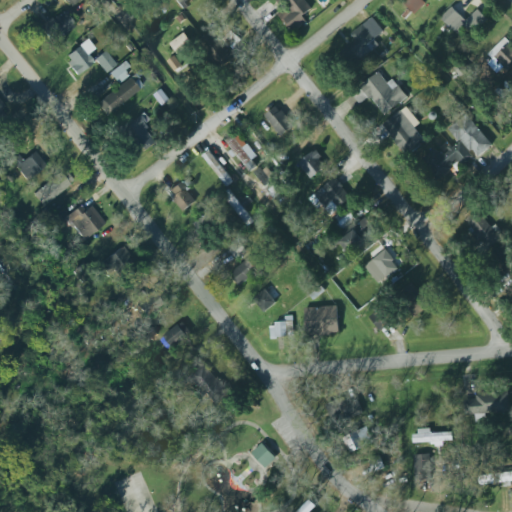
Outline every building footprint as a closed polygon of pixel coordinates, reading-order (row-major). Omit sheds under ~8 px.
[(188,0),(173,0),(181,8),(188,0)] [(278,0),(296,20),(312,6),(306,0),(278,0)] [(415,14),(426,3),(423,0),(409,0),(405,4),(415,14)] [(466,21),(453,7),(442,17),(461,38),(485,16),(478,9),(466,21)] [(74,27),(63,11),(39,27),(50,43),(74,27)] [(379,45),(374,39),(384,31),(372,17),(351,34),(357,41),(351,46),(362,60),(379,45)] [(200,39),(217,69),(233,60),(216,30),(200,39)] [(178,55),(193,44),(185,33),(170,43),(178,55)] [(485,60),(499,76),(511,63),(511,43),(507,39),(485,60)] [(76,75),(93,64),(87,54),(94,49),(88,40),(63,56),(76,75)] [(115,65),(105,51),(94,59),(104,73),(115,65)] [(175,72),(182,67),(175,56),(168,61),(175,72)] [(131,70),(124,61),(109,73),(116,82),(131,70)] [(384,116),(408,98),(394,79),(387,83),(379,72),(361,86),(384,116)] [(97,102),(129,77),(130,77),(133,74),(138,79),(134,83),(139,88),(108,114),(97,102)] [(162,106),(170,100),(162,89),(154,95),(162,106)] [(281,137),(265,116),(277,107),(281,112),(282,111),(295,126),(281,137)] [(407,155),(426,140),(401,110),(382,125),(407,155)] [(137,152),(151,139),(142,128),(149,123),(138,111),(117,129),(137,152)] [(493,145),(467,114),(449,129),(459,141),(461,140),(470,152),(474,149),(479,157),(493,145)] [(245,166),(258,157),(241,135),(229,144),(245,166)] [(421,160),(436,148),(442,157),(449,151),(447,148),(451,145),(453,148),(461,141),(473,157),(462,167),(457,159),(453,162),(454,164),(450,167),(452,169),(437,181),(421,160)] [(327,166),(315,150),(299,163),(311,179),(327,166)] [(17,152),(9,160),(26,179),(44,164),(33,151),(23,159),(17,152)] [(210,151),(234,182),(228,187),(203,156),(210,151)] [(275,199),(286,190),(265,165),(254,174),(275,199)] [(35,189),(44,202),(69,184),(60,172),(35,189)] [(168,189),(182,211),(198,201),(184,178),(168,189)] [(318,211),(325,206),(331,214),(352,198),(336,178),(309,198),(318,211)] [(230,190),(239,202),(249,195),(251,199),(253,202),(245,209),(255,222),(249,227),(224,195),(230,190)] [(90,206),(83,211),(79,206),(65,217),(83,240),(104,223),(90,206)] [(193,224),(202,236),(224,219),(215,207),(193,224)] [(345,229),(356,219),(348,209),(336,219),(345,229)] [(466,219),(472,227),(470,229),(486,251),(502,239),(480,209),(466,219)] [(340,241),(352,257),(368,245),(363,238),(376,230),(366,216),(346,231),(348,235),(340,241)] [(237,259),(247,252),(239,241),(229,248),(237,259)] [(511,270),(511,253),(507,244),(490,253),(503,275),(511,270)] [(109,276),(131,258),(121,246),(99,264),(109,276)] [(398,268),(384,282),(369,264),(386,250),(395,260),(393,262),(398,268)] [(260,269),(251,256),(230,272),(240,284),(260,269)] [(281,295),(267,280),(251,296),(265,310),(281,295)] [(396,297),(415,318),(431,305),(412,283),(396,297)] [(132,299),(144,317),(163,306),(151,287),(132,299)] [(307,335),(339,334),(338,306),(306,307),(307,335)] [(393,322),(384,308),(370,316),(380,331),(393,322)] [(294,337),(293,316),(284,316),(285,323),(271,324),(271,338),(294,337)] [(168,350),(192,335),(184,322),(160,338),(168,350)] [(214,405),(230,389),(204,363),(188,378),(214,405)] [(510,411),(509,392),(473,393),(473,400),(463,401),(464,413),(474,412),(474,421),(487,420),(487,411),(510,411)] [(347,403),(345,398),(326,403),(332,423),(364,414),(359,399),(347,403)] [(374,441),(367,426),(344,437),(351,452),(374,441)] [(453,432),(431,433),(431,429),(415,429),(416,443),(434,442),(434,446),(444,446),(444,441),(454,441),(453,432)] [(277,458),(262,443),(252,454),(267,469),(277,458)] [(415,479),(432,478),(431,454),(414,455),(415,479)] [(370,460),(373,473),(385,469),(381,456),(370,460)] [(482,486),(511,483),(511,472),(481,474),(482,486)] [(311,511),(317,506),(310,499),(297,511),(311,511)]
